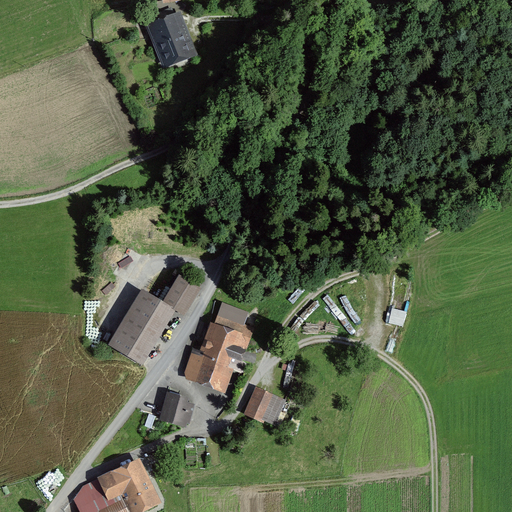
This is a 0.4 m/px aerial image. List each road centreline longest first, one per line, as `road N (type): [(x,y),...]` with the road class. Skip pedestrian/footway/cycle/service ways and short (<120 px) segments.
road 1 (track): [(79,473),(224,420),(282,327),(317,291),(511,195)]
road 2 (track): [(427,0),(375,6),(354,25),(307,97),(197,314)]
road 3 (track): [(279,10),(217,110),(73,190),(0,205)]
road 4 (track): [(263,363),(316,337),(364,345),(407,369),(434,395),(432,511)]
road 5 (unclassified): [(197,314),(50,511)]
